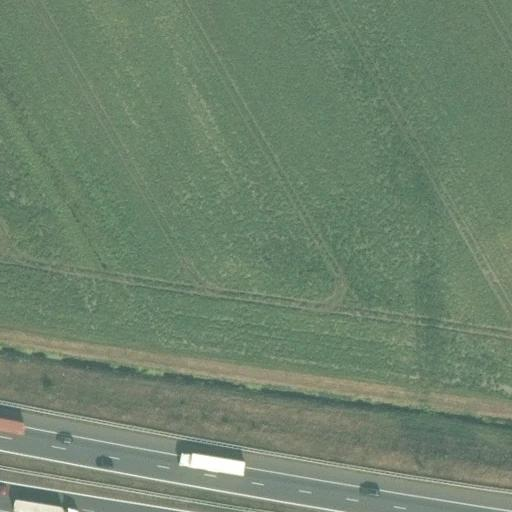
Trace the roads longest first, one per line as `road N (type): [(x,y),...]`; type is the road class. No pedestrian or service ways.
road 1 (track): [(511,415),(0,335)]
road 2 (motorway): [(429,511),(0,435)]
